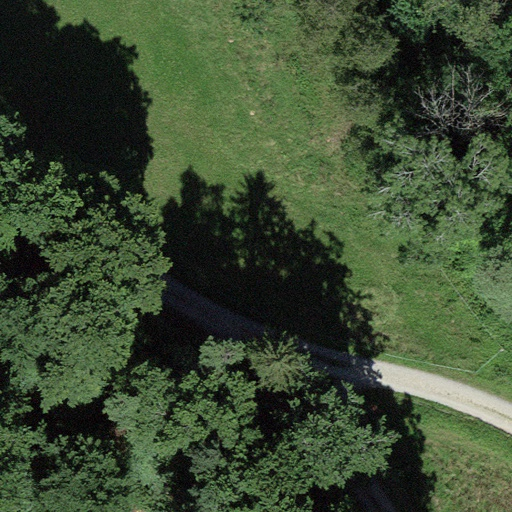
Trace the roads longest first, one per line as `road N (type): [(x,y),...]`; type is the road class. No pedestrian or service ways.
road 1 (track): [(0,142),(366,487),(382,511)]
road 2 (track): [(251,378),(409,371),(511,401)]
